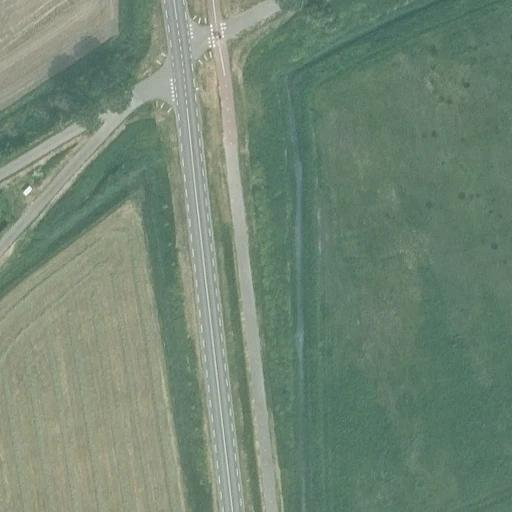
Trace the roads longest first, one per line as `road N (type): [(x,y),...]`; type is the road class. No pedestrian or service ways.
road 1 (secondary): [(232,511),(183,79)]
road 2 (unclassified): [(129,98),(0,246)]
road 3 (unclassified): [(0,174),(129,98)]
road 4 (unclassified): [(179,47),(297,0)]
